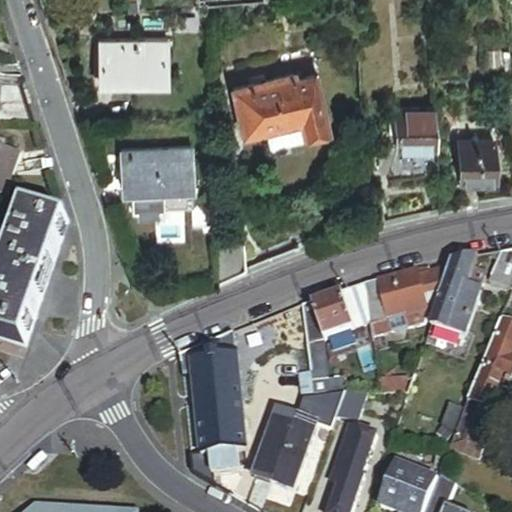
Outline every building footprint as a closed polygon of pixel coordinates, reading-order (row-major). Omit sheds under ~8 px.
[(126,12),(137,12),(136,1),(126,2),(126,12)] [(100,81),(169,81),(169,40),(100,40),(100,81)] [(0,61),(18,67),(12,45),(0,41),(0,61)] [(268,143),(326,130),(314,77),(295,81),(294,77),(232,90),(241,134),(265,128),(268,143)] [(20,90),(24,81),(1,78),(18,128),(41,131),(33,126),(20,90)] [(397,152),(436,151),(435,112),(396,113),(396,127),(392,128),(392,138),(397,138),(397,152)] [(129,184),(186,171),(177,133),(110,148),(119,186),(129,184)] [(461,177),(497,176),(496,139),(460,141),(461,177)] [(7,153),(15,156),(18,148),(9,145),(7,153)] [(0,198),(15,204),(29,160),(15,156),(7,153),(0,150),(0,198)] [(186,171),(129,184),(133,203),(139,201),(140,206),(191,194),(186,171)] [(70,223),(68,213),(64,200),(45,193),(38,211),(70,223)] [(374,226),(383,223),(382,204),(363,205),(364,229),(374,226)] [(0,339),(25,348),(61,248),(70,223),(38,211),(26,207),(0,281),(0,339)] [(214,285),(243,271),(242,245),(213,245),(214,285)] [(497,273),(511,278),(511,252),(505,254),(497,273)] [(475,310),(481,293),(468,288),(474,270),(478,258),(451,263),(440,298),(475,310)] [(440,298),(451,263),(419,271),(428,312),(435,312),(440,298)] [(481,293),(487,274),(474,270),(468,288),(481,293)] [(376,326),(428,312),(419,271),(367,285),(376,326)] [(511,291),(511,278),(497,273),(492,284),(511,291)] [(314,382),(335,379),(322,341),(371,325),(362,287),(301,307),(313,379),(314,382)] [(475,310),(440,298),(435,312),(429,330),(464,342),(475,310)] [(428,312),(376,326),(378,338),(424,325),(428,312)] [(491,410),(499,389),(505,375),(511,378),(511,326),(500,322),(469,401),(491,410)] [(238,455),(246,454),(233,334),(180,356),(194,474),(217,487),(216,476),(241,473),(238,455)] [(499,389),(511,394),(511,378),(505,375),(499,389)] [(335,379),(314,382),(315,398),(347,394),(345,378),(335,379)] [(309,398),(315,398),(314,382),(313,379),(305,380),(309,398)] [(391,400),(406,403),(411,387),(388,383),(391,400)] [(365,428),(377,398),(355,394),(343,419),(365,428)] [(491,410),(469,401),(459,430),(451,450),(479,461),(487,439),(481,437),(491,410)] [(260,477),(296,494),(324,431),(289,415),(260,477)] [(354,511),(378,437),(353,429),(335,483),(340,485),(331,511),(354,511)] [(433,470),(442,474),(450,453),(439,453),(433,470)] [(391,511),(426,511),(439,482),(398,466),(381,508),(391,511)] [(430,511),(448,511),(456,495),(442,489),(430,511)]
